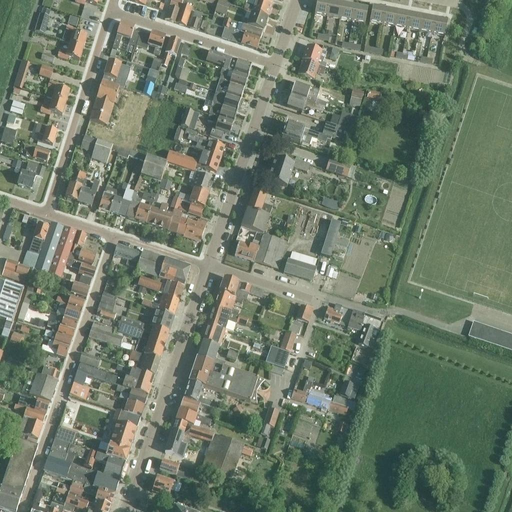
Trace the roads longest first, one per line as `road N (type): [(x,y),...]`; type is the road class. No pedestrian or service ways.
road 1 (residential): [(23,511),(111,234)]
road 2 (residential): [(126,511),(206,266)]
road 3 (residential): [(206,266),(275,65)]
road 4 (residential): [(44,213),(109,11)]
road 5 (residential): [(275,65),(109,11)]
road 6 (residential): [(467,336),(400,313),(319,301)]
road 7 (residential): [(39,0),(0,115)]
